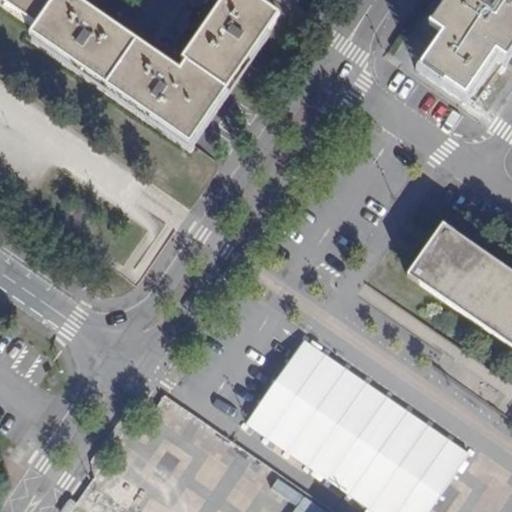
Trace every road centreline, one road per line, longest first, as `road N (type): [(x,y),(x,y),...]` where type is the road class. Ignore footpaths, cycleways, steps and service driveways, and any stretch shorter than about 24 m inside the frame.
road 1 (unclassified): [(123,357),(322,75)]
road 2 (residential): [(322,75),(472,182)]
road 3 (unclassified): [(26,511),(123,357)]
road 4 (unclassified): [(0,272),(123,357)]
